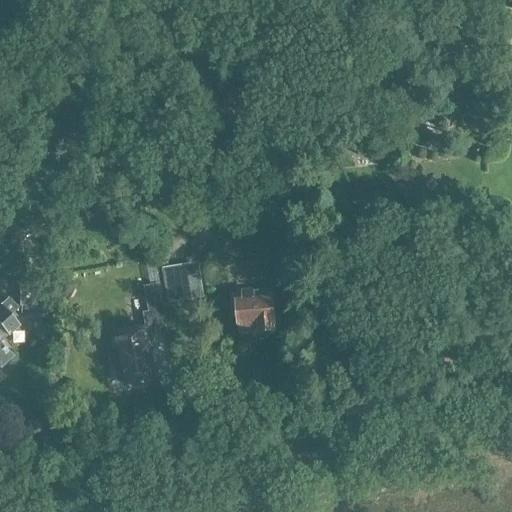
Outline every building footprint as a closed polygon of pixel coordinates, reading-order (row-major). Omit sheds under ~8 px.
[(155,256),(146,258),(147,266),(156,264),(155,256)] [(199,261),(163,267),(169,302),(205,296),(199,261)] [(45,305),(47,305),(47,282),(19,282),(19,305),(22,305),(45,305)] [(149,311),(143,312),(146,327),(147,330),(166,327),(158,284),(151,285),(146,292),(149,311)] [(271,290),(230,294),(232,311),(238,311),(240,334),(275,331),(271,290)] [(0,325),(13,313),(17,309),(8,299),(0,306),(0,325)] [(22,305),(22,317),(45,318),(45,305),(22,305)] [(0,325),(0,379),(2,378),(0,376),(0,367),(11,357),(0,344),(0,342),(18,326),(12,320),(16,317),(13,313),(0,325)] [(147,330),(146,327),(112,333),(115,347),(119,349),(121,357),(114,358),(112,361),(113,370),(117,373),(124,371),(126,385),(156,380),(147,330)] [(32,416),(27,431),(39,435),(43,419),(32,416)]
